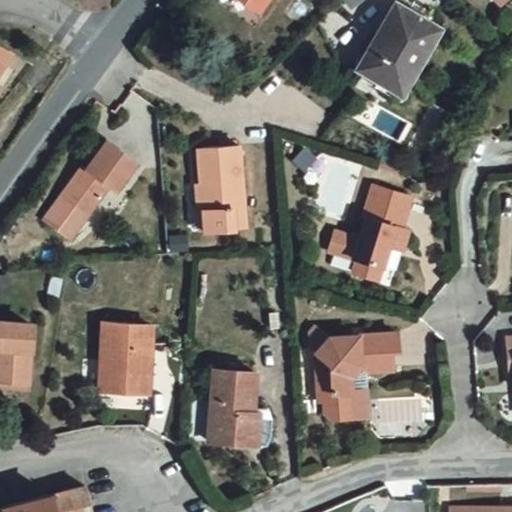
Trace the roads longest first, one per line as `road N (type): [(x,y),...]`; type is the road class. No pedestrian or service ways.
road 1 (residential): [(207,511),(191,462),(161,430),(111,429),(3,459)]
road 2 (residential): [(258,511),(375,457),(471,450)]
road 3 (secondary): [(101,51),(0,193)]
road 4 (residential): [(471,450),(466,286)]
